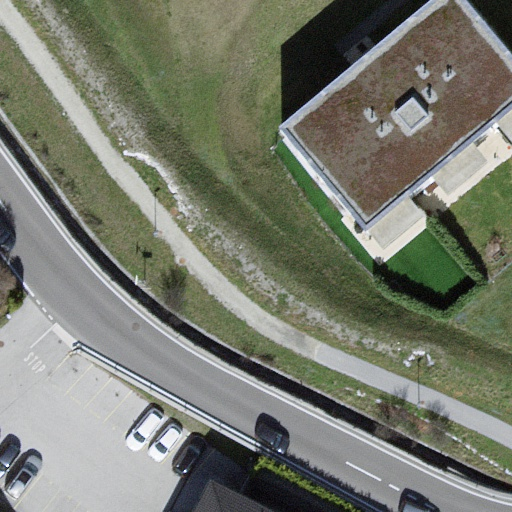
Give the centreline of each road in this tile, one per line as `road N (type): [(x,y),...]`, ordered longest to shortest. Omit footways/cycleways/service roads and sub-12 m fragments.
road 1 (secondary): [(445,511),(238,406),(135,344),(76,295)]
road 2 (secondary): [(76,295),(0,200)]
